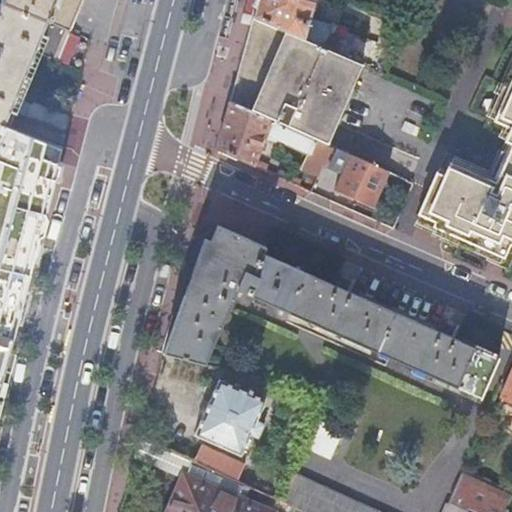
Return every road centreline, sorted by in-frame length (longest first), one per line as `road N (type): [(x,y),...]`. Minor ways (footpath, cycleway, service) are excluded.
road 1 (residential): [(511,311),(136,151)]
road 2 (residential): [(6,511),(80,197),(125,193)]
road 3 (residential): [(96,511),(155,227),(125,193)]
road 4 (primary): [(51,511),(125,193)]
